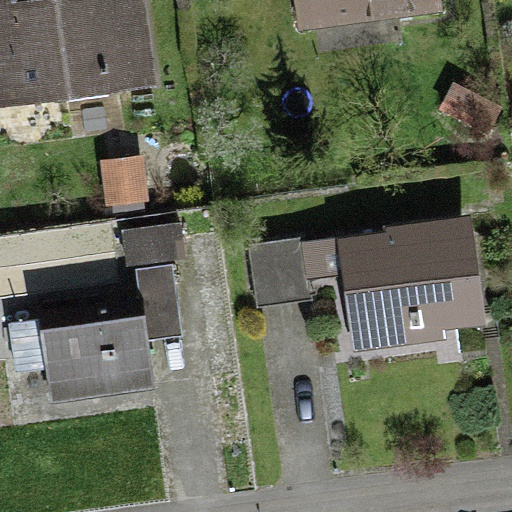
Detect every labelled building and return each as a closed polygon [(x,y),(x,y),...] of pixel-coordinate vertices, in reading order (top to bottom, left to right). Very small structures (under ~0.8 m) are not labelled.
[(138,0),(119,0),(0,12),(0,107),(148,92),(138,0)] [(429,0),(298,0),(302,31),(431,17),(429,0)] [(101,160),(106,204),(147,200),(142,155),(101,160)] [(465,222),(254,253),(261,301),(341,289),(349,344),(480,325),(465,222)] [(178,230),(123,238),(127,268),(136,267),(171,262),(182,260),(178,230)] [(145,341),(180,336),(171,262),(136,267),(142,316),(145,341)] [(142,316),(41,330),(51,404),(151,390),(145,341),(142,316)]
